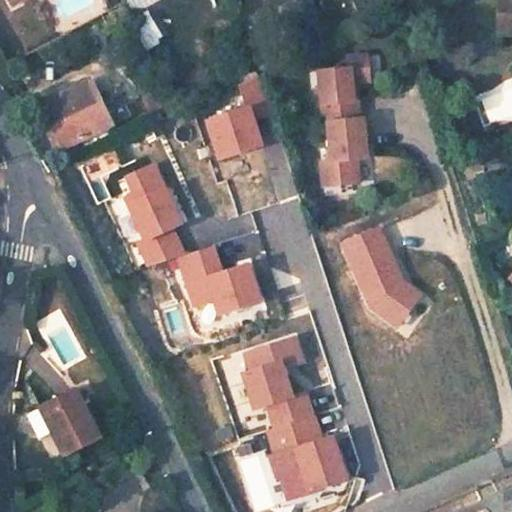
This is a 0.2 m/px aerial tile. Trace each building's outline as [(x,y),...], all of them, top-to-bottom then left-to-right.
[(511,0),(499,0),(499,33),(511,33),(511,0)] [(367,54),(348,56),(349,66),(319,70),(324,121),(328,121),(333,160),(322,161),(325,186),(360,182),(357,158),(368,157),(364,117),(360,117),(357,98),(354,99),(352,81),(370,79),(367,54)] [(274,113),(262,74),(242,83),(250,107),(209,121),(221,158),(263,144),(255,119),(274,113)] [(89,82),(42,102),(64,148),(110,127),(89,82)] [(180,224),(154,166),(127,178),(135,194),(126,199),(145,241),(138,244),(149,267),(184,255),(171,229),(180,224)] [(421,294),(404,280),(379,225),(344,241),(372,304),(397,324),(421,294)] [(260,302),(247,265),(221,273),(212,246),(178,257),(194,307),(214,300),(219,315),(260,302)] [(312,416),(304,392),(292,396),(282,366),(301,360),(294,337),(244,353),(250,371),(242,373),(254,409),(266,405),(274,428),(312,416)] [(76,389),(41,407),(65,454),(100,436),(76,389)] [(346,476),(333,437),(321,440),(313,415),(312,416),(274,428),(267,430),(275,455),(268,457),(274,476),(278,474),(286,499),(344,480),(346,476)]
